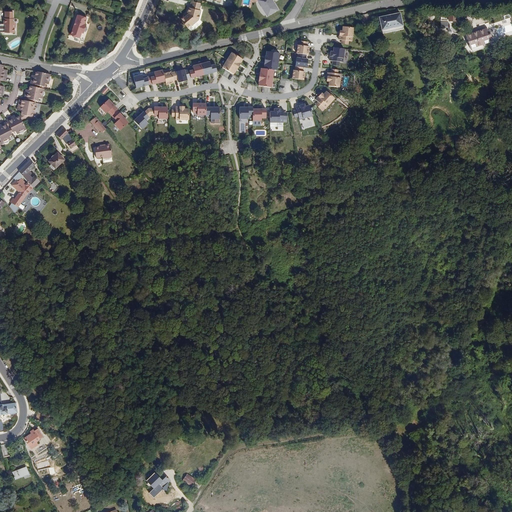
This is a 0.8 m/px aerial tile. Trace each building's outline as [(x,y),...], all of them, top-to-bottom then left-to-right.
[(196,19),(198,10),(197,9),(199,3),(189,0),(188,0),(187,7),(186,7),(185,12),(185,13),(182,16),(181,15),(177,18),(184,27),(188,24),(189,25),(196,19)] [(272,3),(270,0),(256,0),(257,1),(258,2),(259,7),(262,10),(265,13),(265,14),(266,16),(275,11),(276,8),(273,3),(272,3)] [(15,33),(15,27),(13,27),(13,23),(14,18),(12,18),(12,11),(4,11),(4,18),(3,18),(3,24),(1,23),(0,24),(0,31),(0,32),(5,32),(15,33)] [(84,32),(86,24),(85,23),(87,17),(86,17),(86,16),(80,14),(79,15),(77,14),(73,26),(72,26),(70,34),(72,35),(73,37),(75,38),(77,36),(80,38),(82,32),(84,32)] [(404,29),(401,15),(397,16),(397,14),(392,15),(392,17),(389,17),(388,16),(380,18),(383,34),(404,29)] [(499,30),(502,36),(511,32),(511,30),(510,25),(499,30)] [(339,35),(339,40),(352,41),(354,28),(343,27),(342,31),(342,35),(339,35)] [(492,42),(487,28),(477,32),(472,33),(466,35),(471,49),(481,46),(484,45),(492,42)] [(293,78),(304,80),(305,71),(303,71),(303,67),(307,67),(308,59),(306,59),(307,54),(308,54),(310,46),(308,46),(308,41),(301,40),(300,45),(299,44),(297,53),(299,53),(298,57),(297,57),(295,70),(294,70),(293,78)] [(330,55),(330,60),(343,62),(345,49),(334,47),(333,56),(330,55)] [(277,71),(280,53),(267,51),(267,55),(266,64),(265,64),(265,68),(262,68),(261,72),(262,72),(260,82),(260,81),(259,85),(272,87),(274,70),(277,71)] [(243,59),(232,52),(223,67),(234,74),(236,70),(235,70),(240,62),(241,62),(243,59)] [(157,84),(166,81),(167,85),(175,83),(174,81),(178,79),(179,83),(187,81),(187,79),(191,78),(217,72),(215,64),(211,65),(210,62),(193,66),(194,69),(185,71),(185,70),(172,73),(172,72),(164,74),(163,70),(154,72),(155,76),(157,84)] [(51,80),(51,78),(51,77),(51,75),(36,72),(36,76),(35,78),(32,78),(31,84),(35,85),(37,85),(44,87),(45,84),(49,84),(50,82),(51,81),(51,80)] [(339,88),(341,74),(328,73),(327,78),(330,78),(329,82),(329,86),(339,88)] [(134,77),(137,88),(145,86),(143,78),(142,75),(134,77)] [(44,95),(44,94),(44,92),(43,92),(44,89),(37,87),(34,87),(30,86),(29,86),(29,90),(28,93),(25,92),(24,98),(28,99),(30,99),(34,100),(38,101),(38,98),(42,99),(42,96),(44,95)] [(319,96),(315,100),(325,109),(334,99),(326,92),(321,98),(319,96)] [(117,109),(108,99),(100,107),(106,113),(107,112),(111,115),(116,109),(117,109)] [(35,108),(35,107),(33,106),(33,102),(30,102),(27,101),(23,101),(20,100),(18,106),(22,107),(22,111),(21,115),(22,115),(28,116),(30,116),(31,113),(34,113),(34,112),(35,111),(35,110),(35,109),(35,108)] [(206,104),(193,104),(193,113),(197,113),(197,115),(206,115),(206,116),(211,116),(211,119),(219,119),(219,108),(206,108),(206,104)] [(296,107),(299,117),(312,114),(309,106),(305,107),(301,108),(300,106),(296,107)] [(167,119),(167,107),(154,108),(154,116),(159,116),(159,119),(167,119)] [(180,107),(175,107),(176,120),(189,120),(189,109),(184,109),(180,109),(180,107)] [(148,108),(144,112),(149,118),(152,116),(154,116),(154,108),(148,108)] [(253,108),(239,108),(239,119),(248,119),(248,116),(253,116),(253,121),(261,121),(261,118),(266,118),(266,109),(253,109),(253,108)] [(113,118),(119,112),(116,109),(111,115),(113,118)] [(270,123),(283,123),(283,109),(278,109),(278,112),(274,112),(270,112),(270,123)] [(120,130),(128,122),(119,112),(113,118),(116,122),(114,123),(120,130)] [(144,112),(134,121),(142,129),(148,123),(146,122),(150,118),(149,118),(144,112)] [(26,129),(21,120),(20,116),(16,118),(14,120),(12,116),(6,119),(7,121),(9,125),(10,127),(12,132),(15,130),(17,134),(19,133),(22,133),(23,132),(24,131),(26,129)] [(105,128),(98,120),(95,122),(97,125),(95,126),(99,131),(100,129),(102,131),(105,128)] [(7,126),(5,122),(0,124),(0,125),(1,128),(0,128),(0,140),(2,144),(4,143),(5,143),(7,143),(8,142),(8,141),(11,139),(9,136),(12,135),(11,133),(9,128),(7,126)] [(76,144),(68,132),(63,128),(56,135),(61,139),(62,138),(66,144),(67,143),(70,148),(76,144)] [(79,149),(76,144),(70,148),(73,153),(79,149)] [(112,161),(110,144),(102,145),(102,146),(100,146),(95,147),(96,157),(102,157),(103,162),(112,161)] [(55,169),(64,160),(57,153),(49,162),(51,164),(55,169)] [(40,182),(34,176),(29,171),(35,165),(30,161),(19,172),(28,182),(33,188),(40,182)] [(26,196),(33,188),(28,182),(26,184),(24,181),(22,184),(20,183),(17,180),(17,181),(16,180),(11,185),(19,193),(14,199),(11,203),(18,208),(26,196)] [(0,415),(17,413),(16,403),(1,405),(0,405),(0,415)] [(43,423),(46,415),(38,412),(35,420),(43,423)] [(43,438),(37,430),(34,432),(33,431),(30,433),(31,434),(24,438),(26,441),(25,442),(29,447),(36,442),(43,438)] [(10,456),(7,444),(0,445),(3,457),(10,456)] [(28,474),(26,467),(12,472),(15,479),(24,476),(28,474)] [(168,483),(170,481),(166,476),(162,480),(155,473),(146,482),(153,489),(158,484),(162,488),(162,490),(166,491),(168,483)] [(191,489),(195,483),(185,477),(183,480),(187,482),(185,485),(191,489)]
